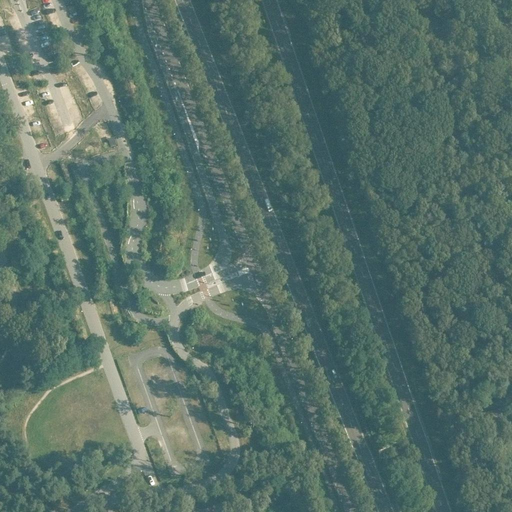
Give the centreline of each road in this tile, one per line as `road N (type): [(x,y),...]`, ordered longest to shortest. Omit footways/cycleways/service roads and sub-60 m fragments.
road 1 (trunk): [(185,0),(387,511)]
road 2 (trunk): [(447,511),(270,0)]
road 3 (unknown): [(511,376),(475,361),(443,334),(429,271),(410,244),(390,158),(378,142),(378,94),(353,70),(336,0)]
road 4 (tertiary): [(348,511),(257,275)]
road 5 (tertiary): [(196,122),(257,275)]
road 6 (tertiary): [(196,122),(148,0)]
road 7 (unclassified): [(511,80),(488,72),(417,0)]
